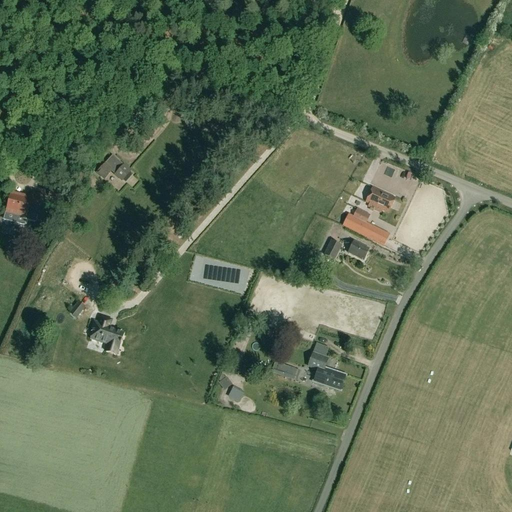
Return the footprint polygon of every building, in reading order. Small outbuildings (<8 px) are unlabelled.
[(476,39),(472,40),(470,44),(472,48),(475,49),(478,46),(479,42),(476,39)] [(97,173),(104,179),(111,171),(121,180),(121,179),(125,183),(132,175),(128,172),(129,171),(123,166),(123,167),(112,157),(97,173)] [(64,191),(50,188),(48,197),(62,200),(64,191)] [(380,213),(381,211),(388,214),(394,198),(388,195),(372,188),(365,203),(369,204),(367,208),(370,209),(370,208),(374,210),(380,213)] [(32,193),(30,199),(10,194),(6,212),(4,220),(25,225),(26,220),(36,222),(42,195),(32,193)] [(370,216),(357,209),(353,217),(348,215),(343,225),(361,234),(370,216)] [(367,225),(362,236),(383,246),(389,235),(367,225)] [(331,241),(323,255),(334,261),(341,246),(331,241)] [(368,249),(353,242),(347,253),(363,261),(368,249)] [(148,298),(140,311),(144,314),(153,301),(148,298)] [(85,307),(78,301),(68,313),(76,319),(85,307)] [(106,352),(115,356),(117,350),(119,350),(124,334),(108,329),(111,321),(106,319),(101,317),(99,323),(93,321),(91,329),(93,330),(90,339),(108,345),(106,352)] [(344,376),(328,370),(325,369),(328,359),(325,358),(329,348),(316,343),(313,353),(312,352),(307,368),(317,371),(313,382),(323,385),(339,391),(344,376)] [(295,369),(274,362),(271,373),(291,380),(291,379),(294,380),(298,371),(295,370),(295,369)] [(255,369),(240,365),(236,377),(252,381),(255,369)] [(231,385),(225,377),(218,383),(224,391),(231,385)] [(244,393),(233,387),(228,397),(238,403),(244,393)]
